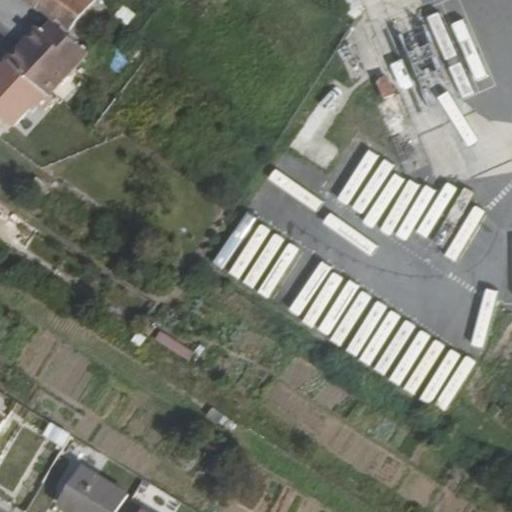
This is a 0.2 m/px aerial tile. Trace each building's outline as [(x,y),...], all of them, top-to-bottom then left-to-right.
[(99,0),(98,0),(28,0),(53,19),(71,33),(99,0)] [(338,0),(357,14),(367,2),(366,0),(338,0)] [(90,49),(71,33),(53,19),(44,30),(37,39),(31,35),(13,56),(56,91),(90,49)] [(44,30),(38,26),(31,35),(37,39),(44,30)] [(115,76),(131,62),(113,42),(97,56),(115,76)] [(451,75),(437,49),(415,61),(428,88),(451,75)] [(0,81),(19,98),(36,79),(9,57),(0,68),(0,81)] [(292,149),(305,157),(337,105),(325,97),(292,149)] [(87,198),(59,179),(44,198),(74,217),(87,198)] [(46,437),(66,447),(73,432),(54,423),(46,437)] [(119,511),(129,496),(83,467),(61,504),(74,511),(119,511)] [(159,511),(130,498),(122,511),(159,511)]
